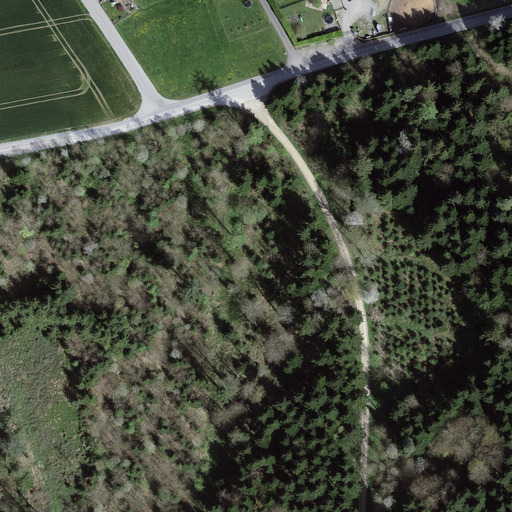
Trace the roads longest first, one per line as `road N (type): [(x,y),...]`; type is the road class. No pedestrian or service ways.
road 1 (track): [(362,511),(366,357),(355,282),(322,199),(238,94)]
road 2 (unclassified): [(166,114),(511,7)]
road 3 (unclassified): [(0,151),(166,114)]
road 4 (residential): [(166,114),(86,0)]
